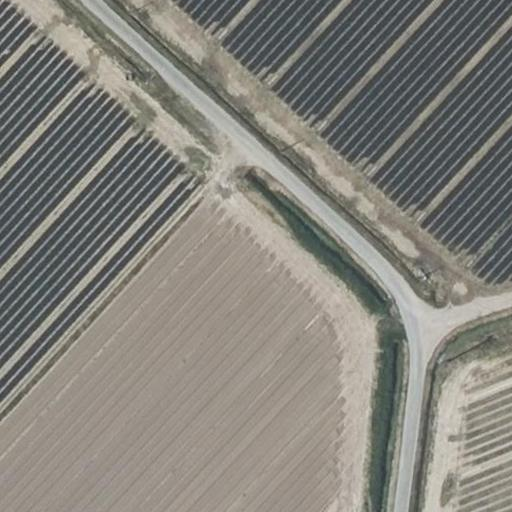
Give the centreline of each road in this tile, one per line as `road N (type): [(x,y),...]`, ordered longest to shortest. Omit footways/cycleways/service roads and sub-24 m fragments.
road 1 (unclassified): [(98,0),(385,269),(416,330)]
road 2 (unclassified): [(416,330),(402,511)]
